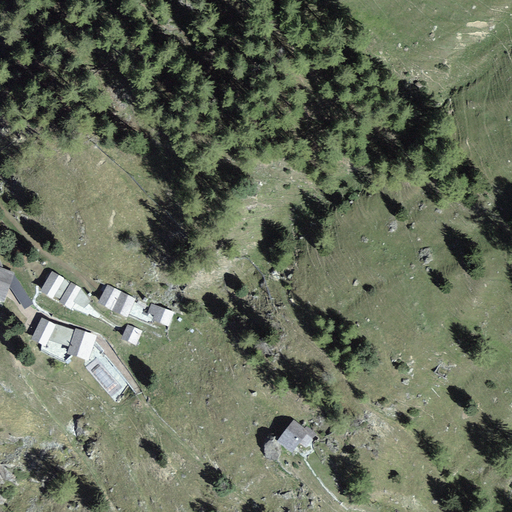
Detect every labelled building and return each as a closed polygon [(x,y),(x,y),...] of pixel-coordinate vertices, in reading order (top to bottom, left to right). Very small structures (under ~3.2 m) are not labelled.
[(14,272),(0,269),(0,298),(8,300),(14,272)] [(88,288),(52,271),(41,293),(53,299),(55,297),(64,301),(61,307),(75,314),(88,288)] [(16,291),(24,306),(33,302),(25,286),(16,291)] [(135,299),(109,287),(100,305),(127,317),(135,299)] [(177,312),(150,303),(147,313),(156,317),(153,324),(170,330),(177,312)] [(97,336),(40,318),(31,345),(45,350),(48,341),(69,348),(66,358),(88,365),(97,336)] [(129,326),(123,340),(137,345),(142,331),(129,326)] [(309,433),(283,419),(270,442),(296,457),(309,433)]
